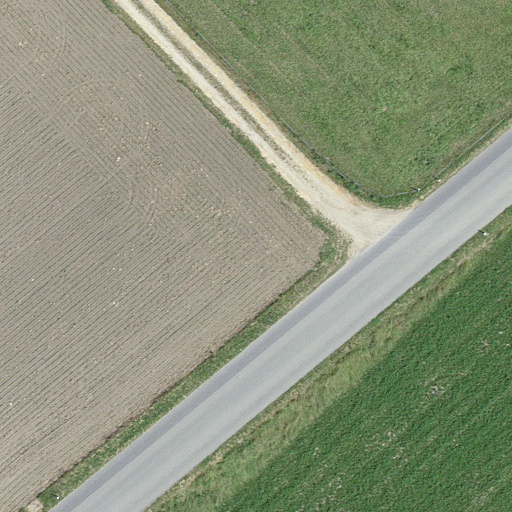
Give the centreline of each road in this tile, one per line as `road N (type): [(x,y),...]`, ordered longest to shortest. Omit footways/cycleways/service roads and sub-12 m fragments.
road 1 (tertiary): [(511,179),(110,511)]
road 2 (track): [(129,0),(397,273)]
